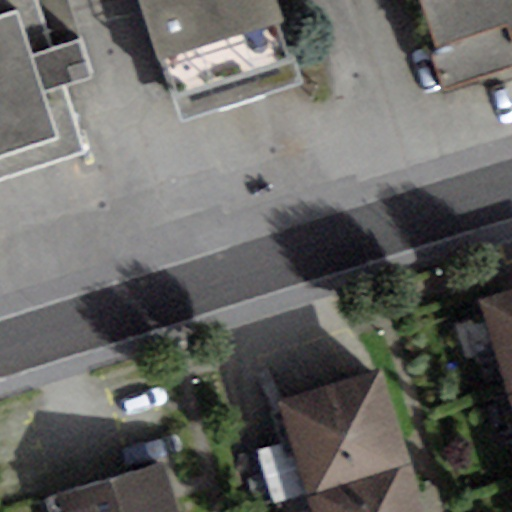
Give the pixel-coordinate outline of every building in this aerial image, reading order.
[(0,0),(0,175),(69,154),(22,5),(41,4),(39,0),(0,0)] [(250,0),(120,0),(157,117),(275,80),(250,0)] [(511,0),(396,0),(422,98),(511,74),(511,0)] [(511,289),(462,303),(486,392),(511,385),(511,289)] [(362,380),(262,404),(283,488),(383,463),(362,380)] [(511,393),(492,399),(511,470),(511,393)] [(178,511),(158,440),(48,473),(59,511),(178,511)] [(400,511),(392,475),(292,501),(294,511),(400,511)]
